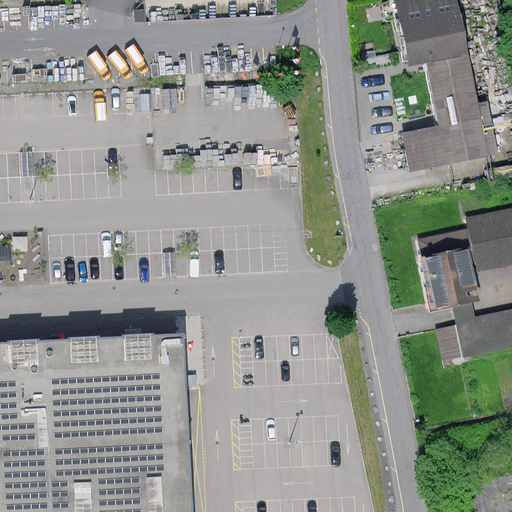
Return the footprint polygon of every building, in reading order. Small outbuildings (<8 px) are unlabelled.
[(454,0),(395,0),(408,61),(424,58),(465,50),(454,0)] [(465,50),(424,58),(426,66),(436,119),(437,125),(399,133),(407,171),(486,155),(465,50)] [(511,207),(468,217),(479,271),(511,263),(511,207)] [(415,239),(430,309),(442,307),(452,304),(471,300),(478,299),(462,229),(415,239)] [(511,308),(474,316),(456,320),(463,357),(511,346),(511,308)] [(188,511),(181,340),(0,347),(0,511),(188,511)]
